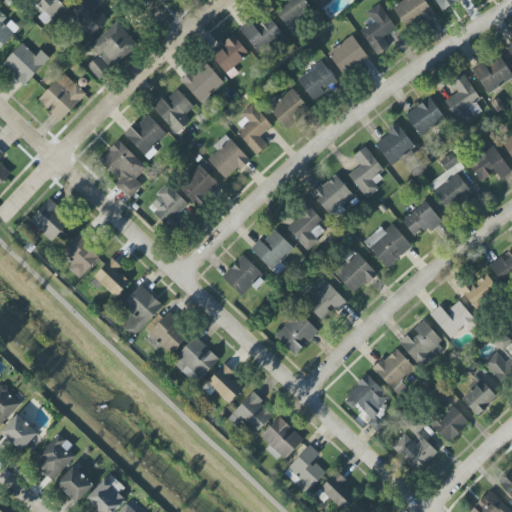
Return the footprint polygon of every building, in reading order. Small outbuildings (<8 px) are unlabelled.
[(32,0),(44,12),(39,17),(46,24),(63,8),(55,0),(32,0)] [(84,0),(70,13),(91,36),(107,21),(95,8),(100,3),(96,0),(84,0)] [(313,11),(304,0),(284,0),(273,10),(289,30),(313,11)] [(313,0),(318,10),(332,3),(329,0),(313,0)] [(403,0),(392,7),(408,32),(435,16),(424,0),(403,0)] [(434,0),(440,11),(463,0),(434,0)] [(367,12),(373,23),(361,30),(372,47),(397,31),(380,4),(367,12)] [(0,48),(19,29),(9,19),(8,20),(0,12),(0,48)] [(288,40),(269,18),(253,33),(249,27),(242,33),(259,52),(269,43),(275,51),(288,40)] [(87,67),(100,81),(137,44),(115,22),(90,47),(98,56),(87,67)] [(228,75),(251,54),(232,35),(210,56),(228,75)] [(368,59),(353,36),(328,53),(343,76),(368,59)] [(35,56),(22,43),(2,64),(25,85),(48,60),(39,52),(35,56)] [(472,69),(487,94),(511,79),(511,75),(501,57),(486,67),(483,62),(472,69)] [(339,84),(321,61),(297,80),(314,103),(339,84)] [(182,82),(200,103),(223,83),(205,62),(182,82)] [(60,121),(86,95),(64,73),(38,100),(60,121)] [(286,127),(309,109),(292,88),(269,107),(286,127)] [(194,107),(177,89),(166,100),(163,97),(152,107),(177,135),(191,121),(185,115),(194,107)] [(405,115),(421,137),(445,120),(430,98),(405,115)] [(260,136),(272,127),(253,104),(241,114),(247,121),(235,130),(256,155),(267,146),(260,136)] [(167,135),(148,115),(137,126),(135,124),(124,134),(148,160),(159,150),(155,145),(167,135)] [(374,142),(390,165),(415,147),(398,125),(374,142)] [(511,134),(502,139),(511,160),(511,134)] [(213,147),(217,151),(207,160),(226,181),(249,159),(226,135),(213,147)] [(142,186),(136,180),(147,168),(118,140),(99,161),(119,180),(115,185),(130,199),(142,186)] [(386,173),(365,147),(353,156),(360,166),(348,175),(367,199),(378,190),(373,183),(386,173)] [(480,182),(495,173),(500,180),(511,173),(495,147),(469,163),(480,182)] [(0,185),(11,174),(0,163),(0,161),(5,156),(0,151),(0,185)] [(460,165),(452,153),(439,161),(447,173),(460,165)] [(178,187),(196,206),(218,185),(200,166),(178,187)] [(473,196),(457,172),(445,181),(441,177),(429,185),(449,213),(473,196)] [(311,195),(331,216),(353,195),(334,174),(311,195)] [(153,213),(168,228),(190,207),(168,183),(156,194),(165,202),(153,213)] [(71,222),(49,200),(29,221),(52,242),(71,222)] [(329,230),(303,202),(297,208),(303,214),(287,229),(307,250),(329,230)] [(415,239),(441,222),(427,202),(402,219),(415,239)] [(363,243),(388,269),(399,258),(412,246),(392,224),(384,231),(380,227),(363,243)] [(294,250),(274,229),(251,250),(271,271),(294,250)] [(86,246),(90,242),(80,232),(62,251),(73,262),(67,267),(79,279),(99,258),(86,246)] [(511,248),(489,266),(503,284),(511,277),(511,248)] [(354,295),(377,274),(357,253),(335,275),(354,295)] [(252,286),(256,290),(266,279),(242,257),(222,278),(242,296),(252,286)] [(89,282),(97,290),(102,285),(116,298),(131,283),(119,272),(122,269),(112,259),(89,282)] [(498,289),(484,272),(461,291),(475,308),(498,289)] [(348,304),(327,283),(305,304),(320,320),(333,308),(338,313),(348,304)] [(122,326),(134,338),(163,306),(141,285),(122,305),(133,315),(122,326)] [(451,339),(463,329),(467,333),(478,324),(459,302),(446,313),(440,306),(430,314),(451,339)] [(288,323),(275,337),(295,356),(306,345),(318,332),(293,308),(284,318),(288,323)] [(171,355),(189,335),(166,314),(148,334),(171,355)] [(446,346),(423,321),(398,343),(422,369),(446,346)] [(511,342),(501,332),(490,342),(498,351),(484,364),(502,384),(511,374),(511,357),(504,348),(511,342)] [(208,348),(195,336),(171,362),(196,385),(219,360),(207,348),(208,348)] [(393,390),(415,370),(396,348),(373,369),(393,390)] [(202,388),(209,395),(214,390),(229,404),(244,389),(231,377),(234,373),(225,365),(202,388)] [(352,409),(356,405),(376,423),(381,417),(379,415),(384,410),(381,407),(390,397),(366,375),(343,401),(352,409)] [(478,415),(497,397),(482,380),(462,398),(478,415)] [(0,423),(20,403),(2,385),(0,386),(0,423)] [(255,435),(274,414),(252,393),(228,419),(239,429),(243,424),(255,435)] [(38,434),(18,414),(0,433),(21,452),(38,434)] [(292,429),(279,417),(260,437),(269,445),(265,450),(280,463),(303,439),(292,429)] [(416,446),(404,434),(391,447),(418,473),(437,453),(423,439),(416,446)] [(51,481),(77,453),(58,435),(32,463),(51,481)] [(284,473),(306,494),(326,473),(314,462),(320,455),(310,445),(284,473)] [(76,504),(94,485),(73,466),(56,485),(76,504)] [(511,471),(499,484),(511,496),(511,471)] [(326,499),(327,497),(343,511),(356,497),(343,484),(346,481),(337,472),(318,492),(326,499)] [(86,499),(96,508),(92,511),(113,511),(125,499),(118,493),(124,487),(109,474),(86,499)] [(511,511),(491,491),(468,511),(511,511)] [(374,511),(366,498),(349,509),(351,511),(374,511)]
